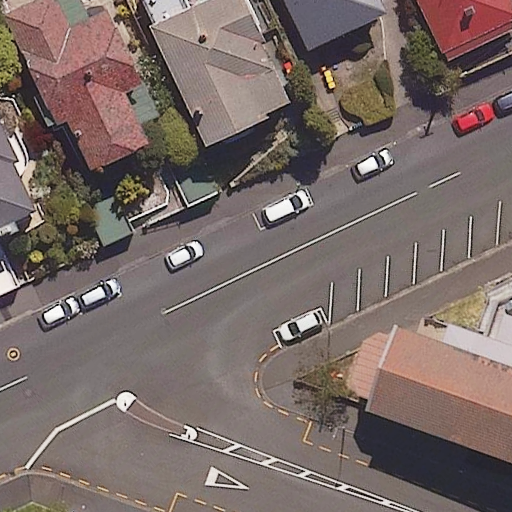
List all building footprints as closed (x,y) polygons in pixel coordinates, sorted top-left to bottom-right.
[(143,129),(160,122),(111,9),(91,18),(82,0),(37,0),(7,13),(55,121),(67,115),(90,169),(149,144),(143,129)] [(207,0),(198,4),(196,0),(141,0),(209,144),(294,105),(245,0),(207,0)] [(388,12),(382,0),(288,0),(311,48),(388,12)] [(511,0),(421,0),(448,58),(511,28),(511,0)] [(0,236),(23,225),(21,220),(39,212),(22,175),(27,173),(0,115),(0,236)] [(119,195),(85,214),(105,250),(139,232),(119,195)] [(511,327),(471,317),(408,316),(389,366),(511,419),(511,327)]
